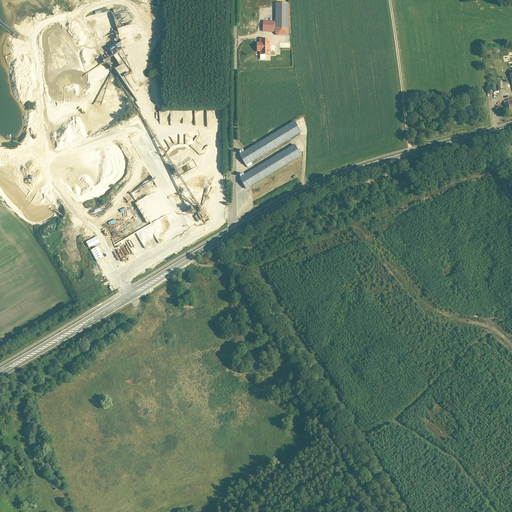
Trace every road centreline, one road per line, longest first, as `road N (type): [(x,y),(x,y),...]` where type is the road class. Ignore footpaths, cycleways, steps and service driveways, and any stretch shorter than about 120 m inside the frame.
road 1 (tertiary): [(0,374),(317,187),(511,130)]
road 2 (track): [(511,343),(494,324),(431,308),(358,224),(256,269),(188,260)]
road 3 (track): [(409,511),(256,269)]
